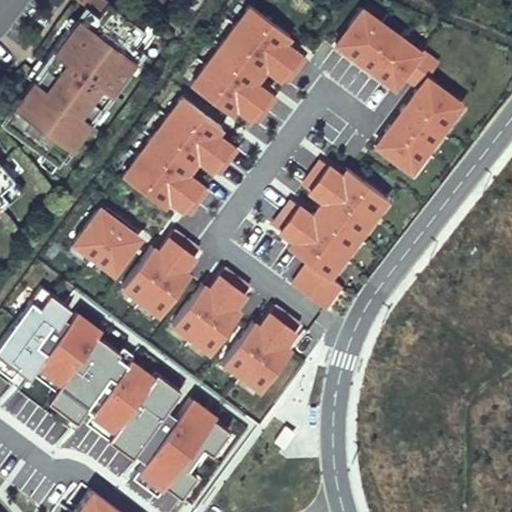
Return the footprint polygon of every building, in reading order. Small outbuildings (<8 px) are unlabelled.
[(90,109),(94,112),(126,67),(122,64),(137,43),(133,41),(144,26),(141,25),(108,0),(81,0),(84,2),(87,4),(71,27),(67,24),(35,68),(38,71),(33,78),(31,77),(29,76),(22,85),(0,115),(0,118),(55,160),(68,141),(90,109)] [(67,24),(71,27),(87,4),(84,2),(67,24)] [(293,35),(249,2),(189,82),(233,115),(236,111),(250,121),(273,90),(260,80),(267,70),(281,80),(303,51),(289,40),(293,35)] [(425,49),(363,3),(333,43),(395,89),(403,79),(425,49)] [(122,64),(126,67),(156,26),(146,19),(141,25),(144,26),(133,41),(137,43),(122,64)] [(425,49),(403,79),(416,88),(428,73),(438,59),(425,49)] [(35,68),(29,76),(31,77),(33,78),(38,71),(35,68)] [(466,102),(428,73),(416,88),(372,146),(411,176),(466,102)] [(226,127),(181,93),(121,173),(165,205),(168,201),(182,211),(203,182),(190,172),(198,162),(212,172),(235,142),(222,133),(226,127)] [(68,141),(72,144),(94,112),(90,109),(68,141)] [(392,199),(347,166),(341,173),(319,157),(300,183),(321,199),(310,214),(289,198),(270,224),(291,239),(287,245),(306,259),(333,278),(392,199)] [(0,204),(22,186),(0,160),(0,204)] [(143,236),(99,202),(70,240),(114,274),(143,236)] [(122,285),(159,314),(193,270),(189,267),(198,255),(169,232),(159,245),(155,242),(122,285)] [(343,285),(306,259),(290,283),(326,309),(343,285)] [(171,322),(209,351),(242,308),(238,305),(248,292),(219,270),(209,283),(204,280),(171,322)] [(42,285),(0,342),(0,352),(24,370),(31,375),(33,372),(56,389),(50,397),(78,418),(86,407),(88,409),(92,412),(87,418),(139,456),(143,459),(135,470),(162,489),(168,480),(184,491),(197,473),(189,467),(204,445),(214,451),(230,429),(214,417),(218,413),(192,394),(176,415),(173,413),(167,408),(182,388),(157,370),(154,374),(132,358),(129,362),(122,357),(118,354),(121,350),(98,334),(102,327),(78,310),(70,320),(67,318),(65,316),(71,307),(42,285)] [(222,361),(259,390),(293,346),(289,343),(299,331),(269,309),(259,322),(255,318),(222,361)] [(295,432),(284,425),(274,439),(284,447),(295,432)] [(125,511),(93,487),(74,511),(125,511)]
